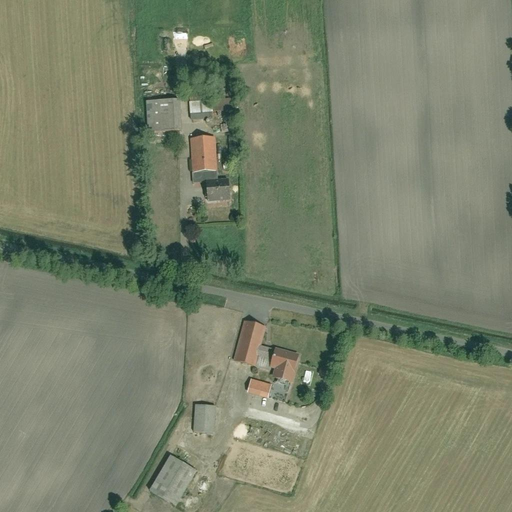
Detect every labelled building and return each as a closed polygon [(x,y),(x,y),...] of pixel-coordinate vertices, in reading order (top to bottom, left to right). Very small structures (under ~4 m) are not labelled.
[(192,91),(193,118),(211,117),(211,110),(231,109),(231,100),(211,100),(211,90),(192,91)] [(154,101),(155,132),(179,131),(178,100),(154,101)] [(216,139),(201,139),(202,188),(208,188),(209,201),(234,201),(234,185),(218,186),(216,139)] [(216,353),(224,322),(210,318),(208,328),(182,322),(176,343),(216,353)] [(268,325),(251,321),(242,362),(273,369),(274,366),(300,372),(304,356),(263,347),(268,325)] [(210,443),(214,364),(197,363),(194,422),(172,421),(171,441),(210,443)] [(270,400),(273,386),(253,381),(249,396),(270,400)] [(168,458),(147,492),(172,508),(193,474),(168,458)]
